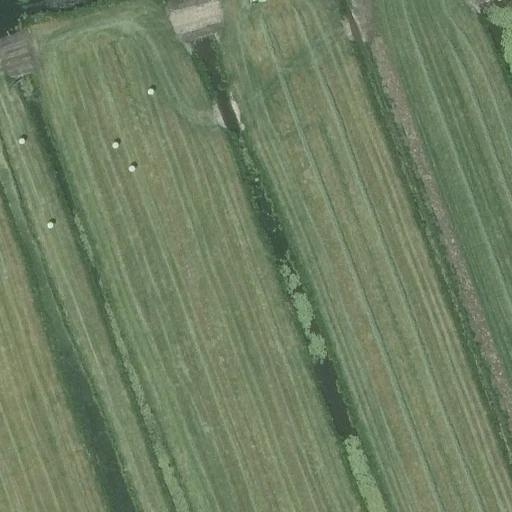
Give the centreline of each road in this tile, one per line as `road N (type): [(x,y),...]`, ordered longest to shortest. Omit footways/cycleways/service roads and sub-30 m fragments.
road 1 (track): [(362,0),(511,406)]
road 2 (track): [(55,206),(0,67)]
